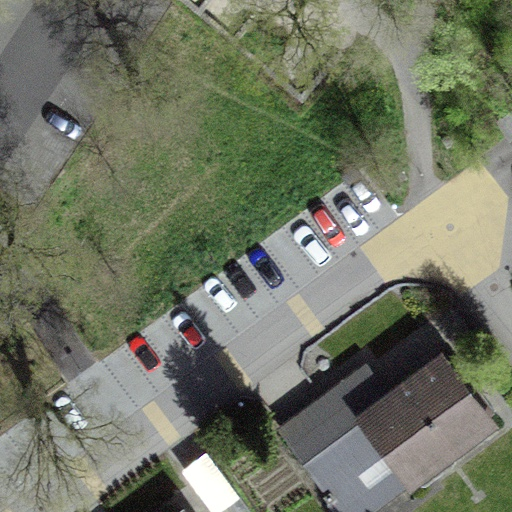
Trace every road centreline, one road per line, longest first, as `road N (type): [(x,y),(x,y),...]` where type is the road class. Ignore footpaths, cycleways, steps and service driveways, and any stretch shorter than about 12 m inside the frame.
road 1 (residential): [(22,511),(430,223)]
road 2 (residential): [(511,325),(430,223)]
